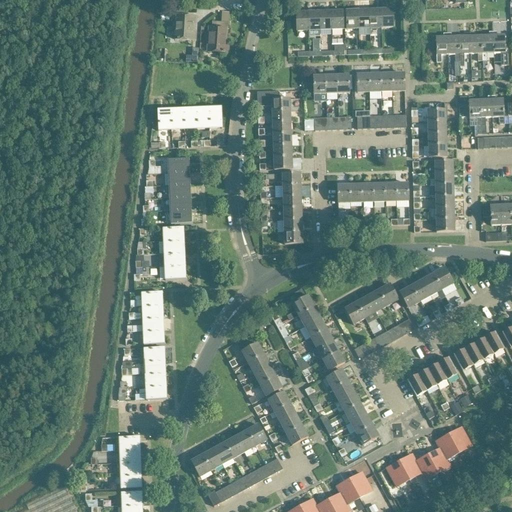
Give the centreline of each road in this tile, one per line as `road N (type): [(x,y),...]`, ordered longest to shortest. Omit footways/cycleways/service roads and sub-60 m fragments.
road 1 (residential): [(263,284),(234,210),(242,90),(262,0)]
road 2 (residential): [(168,511),(191,392),(212,342),(263,284)]
road 3 (residential): [(408,420),(374,359),(511,285)]
road 4 (residential): [(325,259),(323,142),(409,140)]
road 5 (residential): [(325,259),(476,253)]
road 6 (residential): [(476,253),(473,160),(511,158)]
